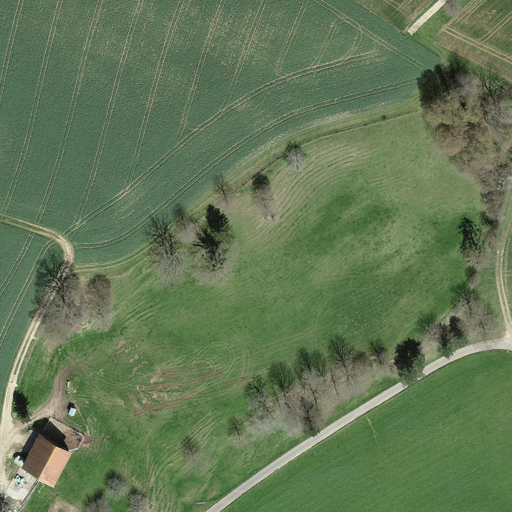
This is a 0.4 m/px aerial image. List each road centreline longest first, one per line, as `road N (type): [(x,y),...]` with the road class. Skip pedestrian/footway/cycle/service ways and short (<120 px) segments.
road 1 (track): [(216,511),(458,355),(511,348)]
road 2 (track): [(0,460),(10,389),(67,256),(61,241),(0,218)]
road 3 (track): [(511,324),(500,262),(511,191)]
